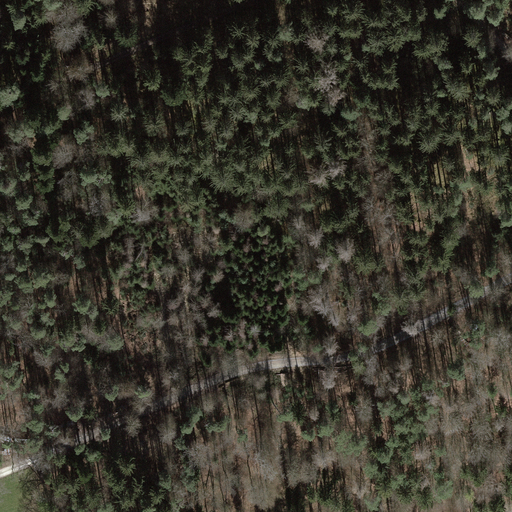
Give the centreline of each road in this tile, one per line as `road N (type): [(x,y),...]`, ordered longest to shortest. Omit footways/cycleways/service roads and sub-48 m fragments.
road 1 (track): [(511,277),(370,353),(271,364),(203,382),(0,478)]
road 2 (track): [(0,108),(227,7),(261,0)]
